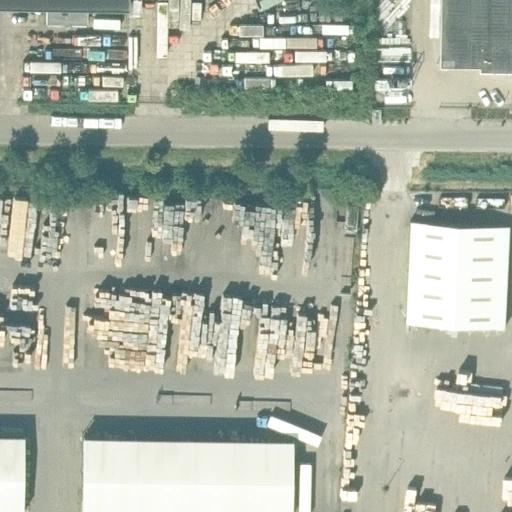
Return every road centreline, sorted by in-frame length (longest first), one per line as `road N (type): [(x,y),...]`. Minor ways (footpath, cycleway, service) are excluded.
road 1 (unclassified): [(511,140),(0,130)]
road 2 (unknown): [(316,400),(335,340),(315,288),(284,279),(0,279)]
road 3 (unknown): [(64,391),(56,511)]
